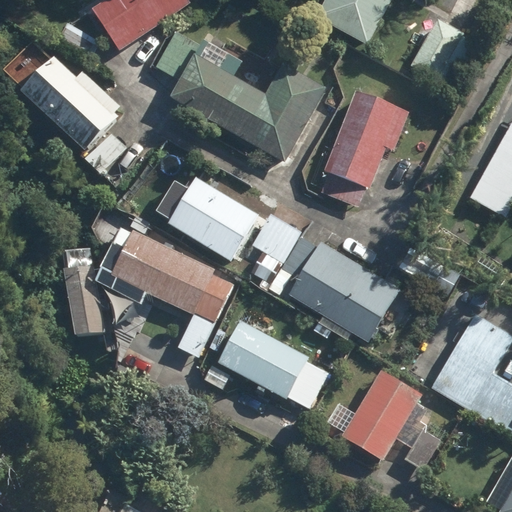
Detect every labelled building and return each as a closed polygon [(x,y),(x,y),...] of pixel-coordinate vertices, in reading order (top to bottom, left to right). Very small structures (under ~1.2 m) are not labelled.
[(117,0),(102,10),(129,51),(202,3),(200,0),(117,0)] [(400,0),(336,0),(326,19),(375,46),(400,0)] [(471,35),(445,20),(418,70),(444,84),(446,80),(461,88),(485,46),(470,37),(471,35)] [(61,31),(53,47),(86,63),(94,46),(61,31)] [(191,82),(182,97),(294,163),(337,90),(294,64),(276,95),(207,55),(211,49),(184,33),(164,67),(191,82)] [(54,69),(36,92),(95,152),(116,131),(127,117),(124,114),(129,108),(93,73),(88,79),(66,58),(54,69)] [(406,114),(354,95),(318,197),(357,211),(380,147),(393,152),(406,114)] [(511,138),(478,199),(511,218),(511,138)] [(270,215),(206,176),(176,225),(240,264),(256,237),(270,215)] [(287,276),(280,272),(299,238),(267,220),(251,249),(262,255),(250,276),(259,281),(255,289),(273,300),(287,276)] [(147,232),(124,277),(201,315),(185,349),(206,360),(241,286),(221,276),(224,270),(147,232)] [(408,292),(331,243),(298,295),(377,344),(395,319),(408,292)] [(82,257),(51,262),(66,345),(97,340),(82,257)] [(511,357),(511,332),(483,314),(437,387),(511,433),(511,379),(502,374),(511,357)] [(318,358),(250,320),(227,363),(295,400),(296,399),(316,410),(335,375),(315,364),(318,358)] [(431,395),(391,371),(352,437),(392,461),(431,395)] [(420,431),(407,452),(399,464),(420,477),(440,444),(420,431)]
